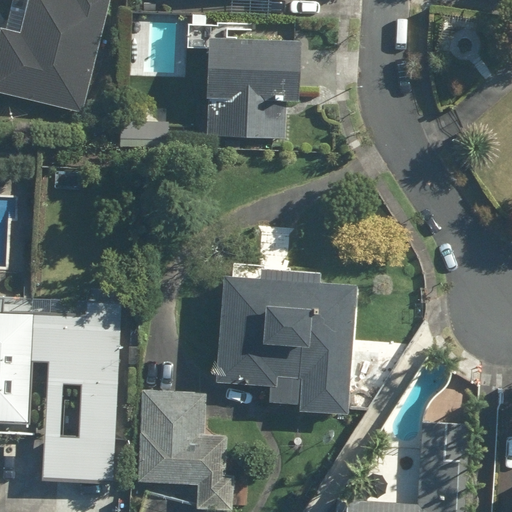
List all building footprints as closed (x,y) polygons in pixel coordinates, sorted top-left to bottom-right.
[(25,0),(18,34),(0,29),(0,92),(81,112),(107,0),(25,0)] [(298,41),(207,38),(206,97),(209,98),(208,136),(285,139),(286,102),(296,102),(298,41)] [(57,167),(55,187),(84,189),(86,169),(57,167)] [(319,273),(260,269),(260,280),(221,277),(215,381),(276,384),(276,375),(300,376),(298,411),(346,414),(353,285),(318,283),(319,273)] [(49,361),(44,478),(113,480),(120,303),(85,302),(85,319),(33,317),(32,361),(49,361)] [(29,312),(0,311),(0,422),(26,423),(29,312)] [(204,432),(207,392),(141,388),(135,480),(196,484),(194,507),(232,510),(235,473),(226,472),(228,434),(204,432)] [(458,511),(462,420),(422,419),(419,503),(344,500),(343,511),(458,511)] [(203,511),(154,498),(149,511),(203,511)]
